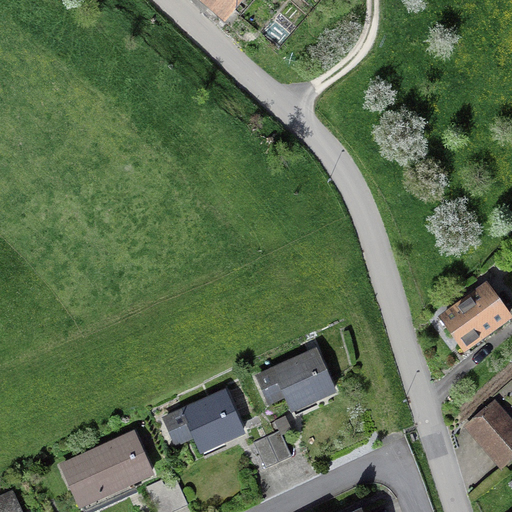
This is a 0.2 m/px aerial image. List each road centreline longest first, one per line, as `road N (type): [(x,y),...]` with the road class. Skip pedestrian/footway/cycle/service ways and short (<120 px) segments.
road 1 (residential): [(169,0),(310,130),(346,177),(458,511)]
road 2 (residential): [(272,511),(372,467),(401,476),(418,511)]
